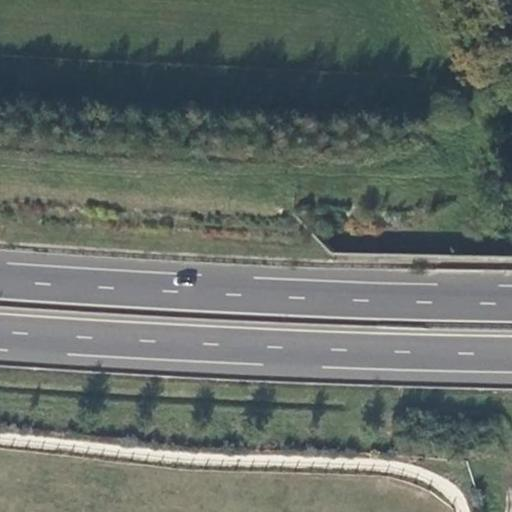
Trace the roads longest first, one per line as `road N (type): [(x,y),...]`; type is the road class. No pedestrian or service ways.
road 1 (trunk): [(0,331),(511,354)]
road 2 (trunk): [(511,303),(0,281)]
road 3 (track): [(491,158),(428,0)]
